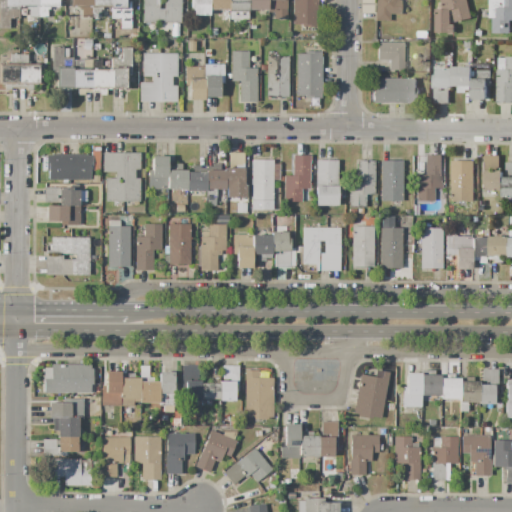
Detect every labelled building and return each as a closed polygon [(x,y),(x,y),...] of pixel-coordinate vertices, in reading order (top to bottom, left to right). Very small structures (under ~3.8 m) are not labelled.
[(0,0),(57,0),(57,8),(48,8),(48,18),(37,18),(37,8),(18,8),(18,24),(15,24),(16,19),(9,19),(9,28),(0,28),(0,0)] [(72,0),(124,0),(124,2),(130,2),(130,29),(119,29),(119,18),(110,18),(110,7),(102,7),(102,11),(100,11),(100,18),(82,18),(82,11),(79,11),(79,7),(72,7),(72,0)] [(142,0),(180,0),(180,23),(142,23),(142,0)] [(190,0),(209,0),(209,15),(193,15),(193,9),(191,9),(190,0)] [(229,0),(229,9),(209,10),(209,0),(229,0)] [(229,0),(247,0),(247,10),(247,19),(229,20),(229,9),(229,0)] [(267,0),(267,9),(247,10),(247,0),(267,0)] [(267,0),(287,0),(287,19),(273,19),(273,12),(268,12),(267,9),(267,0)] [(317,0),(317,27),(301,26),(301,25),(292,24),(292,0),(317,0)] [(376,0),(401,0),(401,14),(389,14),(389,22),(376,22),(376,0)] [(466,0),(472,18),(454,22),(451,7),(443,9),(440,0),(466,0)] [(511,0),(511,21),(510,21),(510,24),(511,24),(511,33),(493,33),(493,19),(489,19),(489,18),(480,18),(480,9),(490,9),(490,0),(511,0)] [(436,10),(450,10),(450,25),(455,25),(455,33),(436,32),(436,10)] [(418,31),(428,31),(428,39),(418,39),(418,31)] [(84,40),(91,40),(91,50),(83,50),(84,40)] [(187,42),(195,42),(195,51),(187,51),(187,42)] [(378,42),(403,42),(403,62),(404,62),(404,70),(389,70),(389,61),(378,61),(378,42)] [(50,47),(63,47),(63,58),(72,58),(72,68),(72,87),(56,87),(56,86),(50,86),(50,71),(51,71),(51,51),(50,51),(50,47)] [(112,68),(112,58),(120,58),(120,48),(131,48),(131,77),(125,77),(125,88),(112,88),(112,68)] [(231,51),(248,52),(248,68),(257,68),(256,102),(239,102),(239,82),(231,81),(231,51)] [(321,51),(321,98),(304,98),(304,97),(295,97),(296,54),(305,54),(305,51),(321,51)] [(0,63),(9,63),(9,54),(28,54),(28,64),(38,64),(37,84),(0,84),(0,63)] [(142,54),(177,54),(177,77),(172,77),(172,85),(177,85),(177,102),(139,102),(139,83),(151,83),(151,77),(142,77),(142,54)] [(266,56),(288,56),(288,98),(266,98),(266,56)] [(498,58),(511,58),(511,102),(499,103),(498,58)] [(473,64),(493,63),(494,87),(489,87),(489,101),(474,101),(473,90),(473,68),(473,64)] [(204,64),(223,64),(223,84),(220,84),(220,98),(203,98),(204,67),(204,64)] [(185,67),(204,67),(203,98),(203,100),(188,99),(189,86),(185,86),(185,67)] [(72,68),(92,68),(92,87),(87,87),(87,89),(91,89),(91,92),(84,92),(84,95),(77,95),(77,87),(72,87),(72,68)] [(93,89),(93,87),(92,87),(92,68),(112,68),(112,88),(112,89),(93,89)] [(437,68),(453,68),(453,87),(453,88),(452,88),(452,89),(448,89),(449,104),(435,104),(435,89),(434,75),(437,75),(437,68)] [(453,68),(473,68),(473,90),(466,90),(466,93),(458,93),(458,87),(453,87),(453,68)] [(375,79),(417,78),(417,88),(419,88),(419,103),(372,103),(372,88),(375,88),(375,79)] [(227,167),(242,167),(242,152),(227,153),(227,167)] [(102,153),(139,153),(139,171),(134,171),(134,178),(139,178),(139,202),(105,202),(105,178),(114,178),(114,172),(102,172),(102,153)] [(46,155),(92,154),(92,167),(90,167),(90,180),(48,180),(48,164),(46,164),(46,155)] [(442,155),(442,188),(434,188),(434,201),(419,201),(419,175),(425,175),(425,155),(442,155)] [(151,156),(167,157),(167,170),(166,191),(151,191),(151,185),(147,185),(147,171),(151,171),(151,156)] [(310,156),(310,188),(301,188),(301,202),(283,202),(283,175),(291,175),(291,156),(310,156)] [(484,156),(500,156),(499,171),(503,171),(503,177),(503,191),(494,191),(494,196),(487,196),(487,185),(484,185),(484,156)] [(250,160),(272,160),(273,201),(271,201),(271,210),(253,210),(253,201),(251,201),(250,160)] [(316,160),(337,161),(337,206),(315,205),(316,160)] [(374,161),(375,194),(366,194),(366,208),(349,208),(349,176),(356,176),(356,162),(374,161)] [(380,161),(402,161),(403,200),(381,200),(380,161)] [(452,161),(474,161),(474,209),(452,209),(452,161)] [(511,163),(511,198),(503,198),(503,191),(503,177),(506,177),(506,163),(511,163)] [(225,168),(243,168),(243,181),(242,181),(242,189),(224,189),(225,170),(225,168)] [(167,170),(186,170),(186,173),(186,191),(166,191),(167,170)] [(205,170),(225,170),(224,189),(224,190),(205,189),(205,173),(205,170)] [(186,173),(205,173),(205,189),(205,191),(186,191),(186,173)] [(43,187),(79,187),(79,191),(86,191),(86,202),(79,202),(79,206),(79,222),(78,222),(78,226),(60,226),(60,222),(46,222),(46,206),(58,206),(58,202),(43,202),(43,187)] [(206,190),(216,190),(216,198),(205,198),(206,190)] [(206,199),(216,199),(215,207),(206,206),(206,199)] [(271,214),(285,214),(285,230),(271,230),(271,214)] [(402,228),(402,268),(377,268),(378,228),(380,228),(380,216),(393,216),(393,228),(402,228)] [(188,219),(188,224),(189,224),(189,263),(168,263),(168,254),(164,254),(164,246),(168,246),(168,225),(181,225),(181,219),(188,219)] [(107,221),(119,221),(120,226),(129,226),(129,267),(107,267),(107,221)] [(352,222),(365,222),(365,227),(374,227),(373,266),(352,266),(352,222)] [(134,237),(143,237),(143,224),(161,224),(161,251),(152,251),(152,270),(134,270),(134,237)] [(443,229),(442,269),(420,268),(421,228),(425,228),(425,224),(430,224),(430,228),(443,229)] [(225,225),(225,255),(216,255),(216,271),(200,271),(199,231),(208,231),(208,225),(225,225)] [(339,228),(340,271),(320,271),(320,253),(324,253),(324,242),(318,242),(318,271),(315,271),(315,265),(302,265),(302,229),(339,228)] [(287,231),(287,238),(289,238),(289,247),(295,247),(295,267),(274,267),(273,252),(271,252),(272,236),(272,231),(287,231)] [(51,236),(89,237),(88,277),(45,276),(45,255),(62,256),(62,259),(74,260),(75,255),(60,255),(60,253),(51,253),(51,236)] [(232,236),(252,236),(252,254),(252,268),(236,268),(236,254),(232,254),(232,236)] [(252,236),(272,236),(271,252),(271,254),(252,254),(252,236)] [(445,236),(471,237),(471,238),(489,239),(489,257),(486,257),(485,263),(477,263),(477,257),(470,257),(470,269),(455,269),(455,256),(445,255),(445,236)] [(490,236),(509,237),(509,256),(504,256),(504,262),(497,262),(497,260),(490,260),(490,236)] [(44,394),(44,367),(51,367),(51,364),(92,364),(92,370),(94,370),(94,394),(44,394)] [(181,365),(198,365),(197,382),(200,382),(200,384),(200,400),(199,407),(184,406),(185,392),(181,392),(181,365)] [(238,366),(237,391),(234,391),(234,401),(219,401),(219,400),(219,384),(219,381),(222,381),(222,365),(238,366)] [(139,382),(140,382),(140,366),(148,366),(149,377),(153,377),(153,382),(158,382),(158,394),(158,404),(139,404),(139,399),(139,382)] [(478,385),(478,402),(478,405),(493,405),(493,394),(498,394),(497,368),(481,368),(481,385),(478,385)] [(244,370),(258,370),(258,378),(272,378),(272,416),(244,416),(244,370)] [(389,373),(380,419),(353,414),(360,374),(375,377),(376,371),(389,373)] [(119,372),(119,378),(119,399),(119,405),(101,405),(101,386),(105,386),(105,372),(119,372)] [(158,373),(173,372),(173,394),(158,394),(158,382),(158,373)] [(402,407),(402,387),(405,387),(405,374),(421,374),(421,375),(440,375),(440,379),(440,396),(421,396),(421,406),(402,407)] [(119,378),(139,378),(139,382),(139,399),(119,399),(119,378)] [(440,379),(440,396),(440,399),(459,399),(459,382),(459,379),(440,379)] [(505,380),(511,380),(511,418),(504,418),(504,410),(503,410),(503,403),(504,403),(505,380)] [(459,399),(459,382),(478,382),(478,385),(478,402),(467,402),(467,411),(459,411),(459,399)] [(200,384),(219,384),(219,400),(200,400),(200,384)] [(83,399),(82,417),(78,417),(77,453),(68,453),(68,456),(41,455),(41,439),(56,439),(57,431),(52,431),(52,418),(48,418),(48,403),(62,403),(62,399),(83,399)] [(318,437),(321,437),(321,422),(336,422),(336,447),(333,447),(333,456),(318,456),(318,437)] [(298,425),(298,437),(298,456),(298,459),(280,459),(280,438),(284,438),(284,425),(298,425)] [(298,437),(298,431),(312,431),(312,437),(318,437),(318,456),(298,456),(298,437)] [(210,432),(222,436),(224,432),(236,432),(233,440),(235,441),(229,457),(222,455),(219,463),(213,461),(209,472),(197,468),(210,432)] [(165,434),(193,434),(193,455),(183,455),(183,461),(181,461),(181,474),(166,474),(165,434)] [(350,435),(378,436),(378,444),(381,444),(381,450),(378,450),(378,453),(371,453),(371,462),(365,462),(364,476),(349,475),(350,435)] [(461,436),(489,436),(489,475),(474,475),(474,453),(461,453),(461,436)] [(101,437),(128,437),(129,463),(116,463),(116,476),(101,476),(101,437)] [(159,437),(159,479),(140,479),(140,464),(132,464),(132,437),(159,437)] [(393,437),(411,437),(411,443),(420,443),(420,480),(401,480),(401,463),(393,463),(393,437)] [(457,438),(457,463),(431,463),(431,438),(457,438)] [(492,440),(510,440),(510,451),(511,451),(511,484),(500,484),(499,467),(492,467),(492,440)] [(253,448),(271,470),(255,483),(249,475),(233,487),(221,472),(253,448)] [(46,459),(79,460),(92,460),(92,469),(94,469),(94,486),(62,485),(62,476),(46,476),(46,459)] [(432,464),(449,464),(449,481),(432,481),(432,464)] [(290,469),(298,469),(298,480),(290,480),(290,469)] [(304,498),(324,498),(324,502),(338,502),(338,511),(297,511),(297,501),(304,501),(304,498)]
